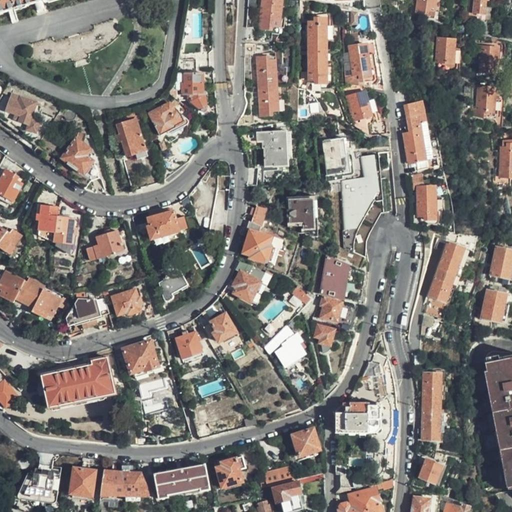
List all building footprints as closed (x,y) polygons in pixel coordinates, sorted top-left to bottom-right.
[(0,0),(0,12),(42,0),(42,2),(47,0),(0,0)] [(278,35),(282,0),(260,0),(258,29),(271,31),(271,34),(278,35)] [(433,18),(435,0),(416,0),(414,13),(427,15),(427,17),(433,18)] [(473,0),(472,12),(484,14),(485,0),(473,0)] [(370,29),(368,14),(356,12),(359,27),(370,29)] [(325,61),(325,41),(331,40),(331,16),(314,16),(314,22),(308,22),(308,79),(314,80),(314,84),(319,84),(319,87),(326,88),(329,86),(329,75),(332,75),(332,62),(325,61)] [(458,66),(460,50),(453,49),(454,39),(437,37),(435,63),(458,66)] [(204,51),(203,42),(196,42),(196,52),(202,52),(204,51)] [(502,63),(504,46),(503,45),(500,43),(481,42),(479,70),(495,72),(496,62),(502,63)] [(376,75),(373,54),(367,55),(366,44),(349,46),(352,75),(354,75),(355,83),(362,83),(362,77),(376,75)] [(278,118),(275,53),(268,52),(268,56),(256,56),(259,117),(271,116),(271,118),(278,118)] [(202,94),(202,73),(197,73),(197,59),(184,59),(184,83),(182,83),(181,95),(190,95),(190,101),(202,112),(204,112),(205,112),(206,110),(206,106),(205,94),(202,94)] [(172,84),(168,91),(174,96),(178,95),(178,84),(172,84)] [(500,116),(501,100),(495,99),(496,88),(478,86),(476,111),(485,112),(484,118),(493,118),(495,116),(500,116)] [(379,122),(373,100),(367,102),(364,91),(347,96),(353,121),(370,116),(371,120),(367,121),(369,132),(384,131),(384,122),(379,122)] [(28,124),(35,102),(19,96),(17,102),(8,98),(5,110),(20,115),(18,121),(28,124)] [(404,105),(406,118),(423,114),(420,102),(404,105)] [(182,122),(183,119),(180,112),(179,112),(178,110),(176,109),(174,109),(171,104),(169,103),(149,112),(153,120),(153,124),(158,136),(175,128),(174,126),(182,122)] [(423,114),(406,118),(409,132),(402,135),(408,163),(427,159),(427,162),(431,162),(423,114)] [(146,156),(135,119),(116,125),(118,134),(116,135),(118,143),(122,142),(126,157),(135,154),(137,159),(146,156)] [(246,134),(249,148),(263,148),(264,166),(287,166),(285,131),(246,134)] [(345,155),(343,137),(320,140),(324,175),(350,172),(347,155),(345,155)] [(89,158),(91,155),(89,153),(88,147),(75,138),(60,158),(68,163),(67,164),(75,170),(76,168),(83,173),(89,181),(97,177),(92,160),(89,158)] [(157,147),(165,174),(179,161),(170,146),(166,143),(157,147)] [(511,143),(507,144),(507,148),(500,148),(499,177),(511,177),(511,143)] [(358,226),(362,218),(369,206),(363,203),(366,197),(372,201),(373,199),(376,193),(381,192),(380,179),(376,180),(375,169),(379,169),(377,153),(360,156),(363,183),(339,186),(340,250),(352,251),(353,241),(350,241),(352,233),(355,234),(358,226)] [(12,178),(14,174),(5,170),(0,180),(0,199),(10,205),(22,183),(18,181),(12,178)] [(423,183),(420,174),(408,177),(409,189),(416,190),(417,216),(424,216),(424,220),(427,220),(427,224),(440,223),(440,198),(433,198),(433,187),(419,188),(419,183),(423,183)] [(131,192),(141,190),(137,177),(128,180),(131,192)] [(216,197),(219,191),(206,188),(198,222),(212,226),(212,215),(213,208),(216,197)] [(381,192),(376,193),(373,199),(375,200),(382,199),(381,192)] [(317,225),(315,195),(285,197),(286,210),(283,210),(283,217),(286,217),(287,226),(317,225)] [(369,206),(372,201),(366,197),(363,203),(369,206)] [(57,216),(58,207),(41,205),(37,230),(53,233),(57,216)] [(253,215),(252,222),(261,225),(266,209),(255,205),(255,207),(252,207),(250,214),(253,215)] [(186,229),(183,216),(175,218),(173,211),(147,218),(148,221),(146,222),(150,238),(186,229)] [(366,211),(362,218),(367,221),(369,232),(380,212),(371,213),(366,211)] [(53,233),(52,242),(70,245),(75,219),(57,216),(53,233)] [(252,222),(249,220),(246,230),(249,231),(242,253),(250,256),(249,257),(266,263),(271,250),(271,247),(271,245),(269,244),(271,236),(258,232),(261,225),(252,222)] [(21,236),(12,229),(9,234),(0,226),(0,247),(8,253),(21,236)] [(122,251),(117,230),(95,236),(97,244),(85,248),(89,259),(122,251)] [(444,302),(463,248),(447,242),(428,296),(444,302)] [(319,261),(321,253),(308,247),(305,255),(319,261)] [(509,278),(511,262),(511,250),(495,248),(490,275),(509,278)] [(342,298),(348,265),(326,257),(320,292),(342,298)] [(262,280),(240,268),(231,286),(234,288),(232,293),(251,303),(262,280)] [(14,299),(24,280),(4,270),(0,278),(0,290),(1,291),(0,292),(0,295),(12,303),(14,299)] [(171,294),(186,285),(180,272),(160,283),(162,287),(158,289),(163,298),(165,300),(166,301),(168,301),(169,300),(171,299),(172,298),(172,297),(171,294)] [(353,285),(365,286),(366,278),(354,276),(353,285)] [(25,281),(24,280),(14,299),(33,308),(31,311),(45,318),(47,314),(52,316),(60,299),(42,289),(44,286),(28,277),(25,281)] [(290,294),(304,306),(310,299),(296,287),(290,294)] [(140,307),(135,289),(110,297),(117,316),(125,313),(127,315),(138,312),(140,307)] [(500,321),(505,294),(487,290),(481,317),(500,321)] [(98,318),(109,313),(105,305),(98,307),(93,292),(83,294),(85,297),(76,300),(65,318),(68,327),(81,323),(84,330),(100,324),(98,318)] [(350,301),(363,303),(364,295),(351,293),(350,301)] [(219,296),(211,303),(215,308),(224,302),(219,296)] [(342,301),(323,297),(321,306),(323,306),(321,317),(337,321),(342,301)] [(153,318),(151,308),(143,311),(145,321),(153,318)] [(235,332),(225,314),(210,323),(215,332),(212,333),(217,342),(235,332)] [(329,346),(334,330),(317,325),(314,337),(320,339),(319,343),(329,346)] [(202,353),(195,332),(189,333),(188,330),(180,332),(181,336),(175,338),(181,359),(202,353)] [(305,354),(302,349),(305,347),(296,334),(286,340),(287,341),(282,344),(283,347),(275,352),(284,367),(305,354)] [(272,339),(262,347),(268,355),(277,345),(272,339)] [(156,367),(148,342),(122,350),(129,373),(145,368),(145,371),(156,367)] [(511,353),(485,358),(509,490),(511,489),(511,353)] [(48,407),(114,393),(106,357),(90,361),(91,365),(41,375),(43,386),(45,395),(48,407)] [(382,363),(370,362),(367,363),(367,369),(362,377),(376,375),(377,373),(382,372),(382,363)] [(438,439),(440,372),(423,372),(423,385),(422,424),(422,439),(438,439)] [(172,377),(154,383),(156,390),(174,385),(172,377)] [(0,401),(5,407),(17,396),(4,380),(2,381),(0,378),(0,401)] [(209,394),(225,389),(222,379),(201,386),(202,388),(207,387),(209,394)] [(45,395),(43,386),(37,388),(38,396),(45,395)] [(344,413),(334,413),(334,432),(375,433),(379,428),(380,409),(381,407),(381,406),(378,403),(376,402),(375,405),(347,405),(344,408),(344,413)] [(246,428),(257,426),(253,417),(244,420),(246,428)] [(211,420),(211,429),(224,428),(224,419),(211,420)] [(320,450),(312,428),(291,435),(298,457),(320,450)] [(128,431),(129,444),(137,444),(136,430),(128,431)] [(242,482),(239,469),(245,467),(241,456),(220,462),(221,466),(216,468),(222,488),(242,482)] [(434,483),(441,464),(426,458),(419,477),(434,483)] [(122,472),(125,495),(150,495),(141,473),(130,473),(129,466),(121,465),(122,472)] [(209,489),(204,465),(154,474),(159,499),(167,497),(167,494),(199,488),(200,491),(209,489)] [(91,496),(95,470),(85,469),(73,467),(69,494),(91,496)] [(263,475),(266,487),(293,481),(290,468),(263,475)] [(60,469),(23,469),(23,501),(60,501),(60,469)] [(114,471),(103,471),(100,495),(125,495),(122,472),(114,471)] [(365,486),(363,476),(354,478),(354,473),(339,474),(340,487),(356,488),(361,488),(365,486)] [(382,489),(395,486),(393,479),(380,483),(382,489)] [(291,511),(301,509),(297,493),(299,493),(297,482),(272,488),(276,503),(280,502),(282,511),(291,511)] [(380,511),(374,489),(348,496),(351,508),(347,509),(347,506),(346,505),(344,503),(343,504),(340,505),(340,507),(341,511),(337,511),(380,511)] [(429,511),(430,510),(429,506),(429,499),(413,496),(410,511),(429,511)]
